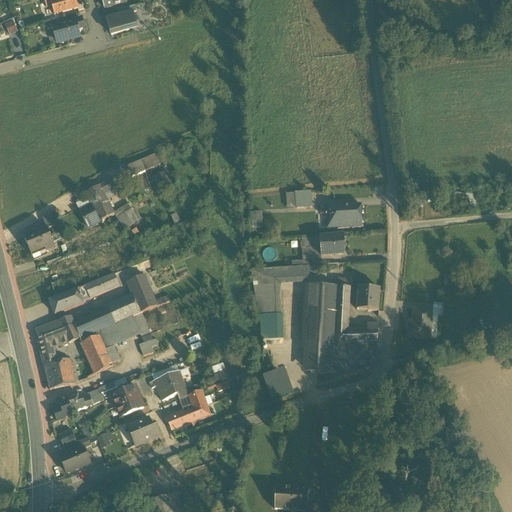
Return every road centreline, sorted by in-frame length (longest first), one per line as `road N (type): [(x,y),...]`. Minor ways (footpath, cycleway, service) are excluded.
road 1 (residential): [(372,0),(398,227),(384,372)]
road 2 (tertiary): [(40,495),(33,411),(0,266)]
road 3 (residential): [(172,448),(384,372)]
road 4 (residential): [(0,70),(97,44),(85,0)]
road 5 (residential): [(384,372),(345,511)]
road 6 (residential): [(40,495),(172,448)]
road 7 (track): [(384,372),(511,331)]
